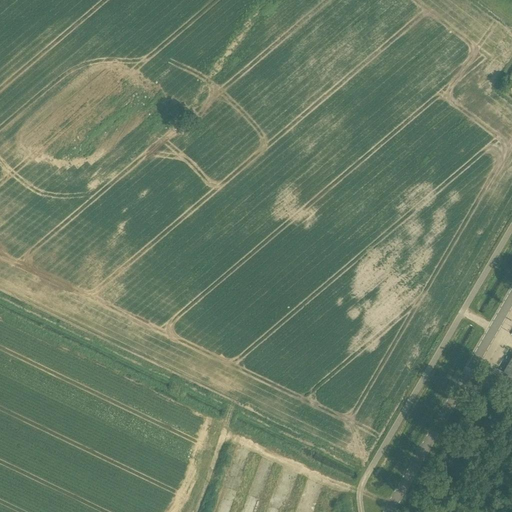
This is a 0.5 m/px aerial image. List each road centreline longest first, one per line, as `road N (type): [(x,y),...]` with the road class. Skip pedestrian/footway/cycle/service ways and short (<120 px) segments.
road 1 (secondary): [(387,511),(511,296)]
road 2 (track): [(391,505),(222,433)]
